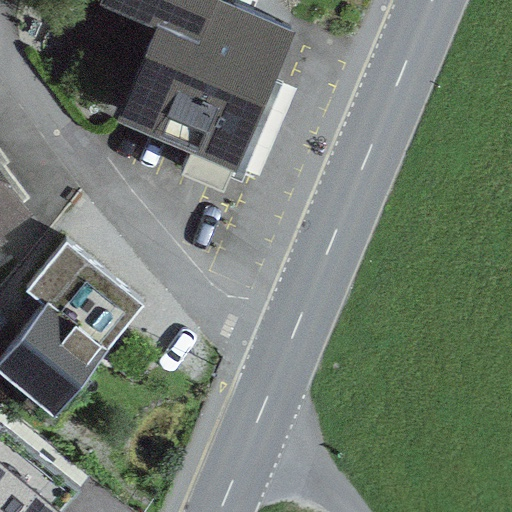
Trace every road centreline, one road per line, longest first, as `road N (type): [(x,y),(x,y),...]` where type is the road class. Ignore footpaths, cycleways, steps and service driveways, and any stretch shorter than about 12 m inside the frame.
road 1 (residential): [(279,371),(230,336),(149,249),(55,131),(0,44)]
road 2 (primary): [(279,371),(432,0)]
road 3 (primary): [(223,511),(279,371)]
